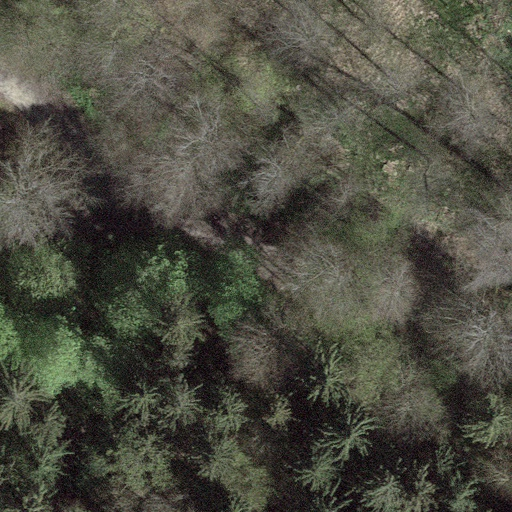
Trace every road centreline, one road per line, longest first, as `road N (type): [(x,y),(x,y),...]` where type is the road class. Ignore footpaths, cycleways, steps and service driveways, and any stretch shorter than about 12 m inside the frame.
road 1 (track): [(136,194),(291,276),(511,351)]
road 2 (track): [(0,71),(136,194)]
road 3 (track): [(0,230),(136,194)]
